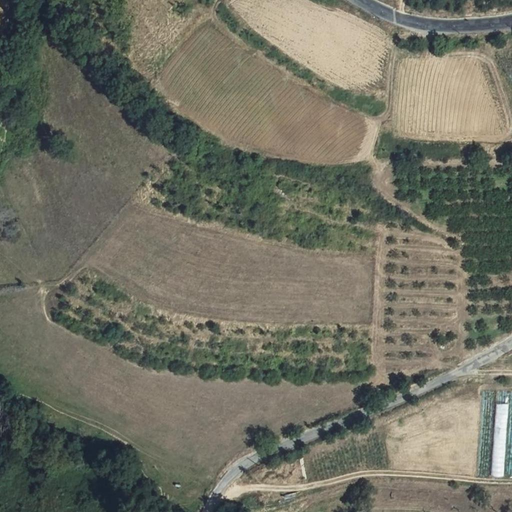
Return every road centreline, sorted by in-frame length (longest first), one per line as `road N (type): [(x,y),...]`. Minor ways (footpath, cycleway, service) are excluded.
road 1 (unclassified): [(207,511),(228,477),(252,460),(511,343)]
road 2 (secondary): [(511,19),(444,25),(358,0)]
